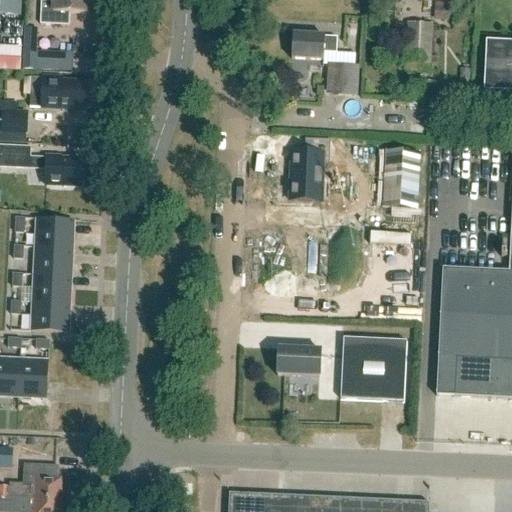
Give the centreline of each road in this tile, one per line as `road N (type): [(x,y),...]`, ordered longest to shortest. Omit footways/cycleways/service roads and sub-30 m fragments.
road 1 (unclassified): [(216,452),(231,116),(226,89),(180,60)]
road 2 (unclassified): [(120,448),(130,243),(180,60)]
road 3 (unclassified): [(511,465),(216,452)]
